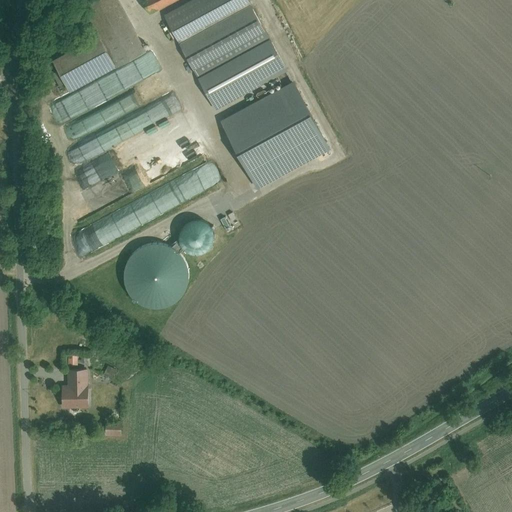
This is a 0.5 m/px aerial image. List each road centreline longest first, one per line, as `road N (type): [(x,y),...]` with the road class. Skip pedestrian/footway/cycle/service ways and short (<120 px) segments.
road 1 (unclassified): [(29,511),(12,47),(32,0)]
road 2 (tertiary): [(258,511),(411,451),(511,391)]
